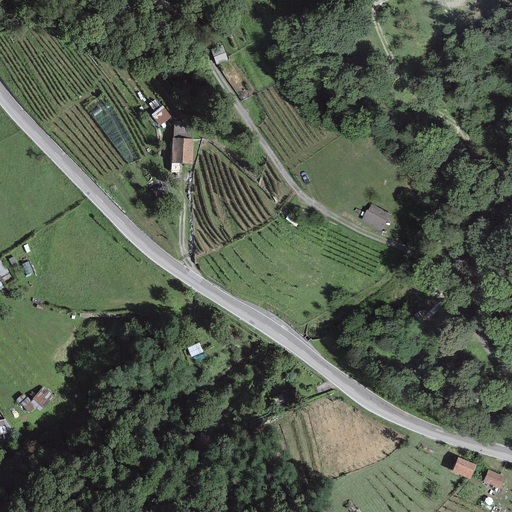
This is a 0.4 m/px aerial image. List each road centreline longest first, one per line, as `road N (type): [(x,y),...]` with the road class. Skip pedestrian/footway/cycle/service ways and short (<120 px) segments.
road 1 (tertiary): [(0,90),(136,237),(175,267),(380,407),(511,454)]
road 2 (track): [(511,380),(488,338),(442,292),(280,164),(180,0)]
